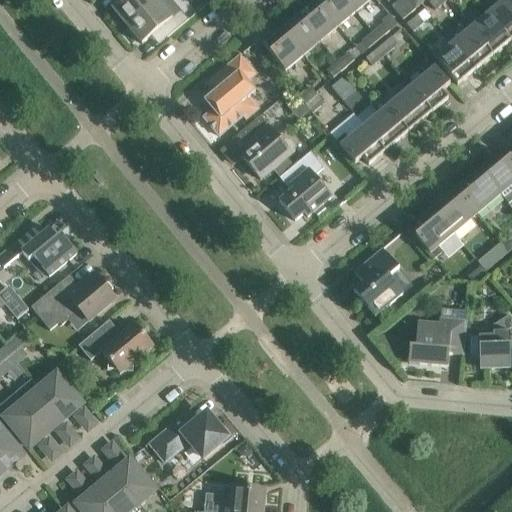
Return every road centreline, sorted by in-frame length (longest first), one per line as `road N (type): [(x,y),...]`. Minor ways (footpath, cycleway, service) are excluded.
road 1 (residential): [(296,274),(511,95)]
road 2 (residential): [(296,274),(400,397),(511,407)]
road 3 (residential): [(6,511),(198,357)]
road 4 (residential): [(198,357),(45,171)]
road 5 (residential): [(142,90),(296,274)]
road 6 (residential): [(294,511),(298,473),(198,357)]
road 7 (residential): [(142,90),(251,0)]
